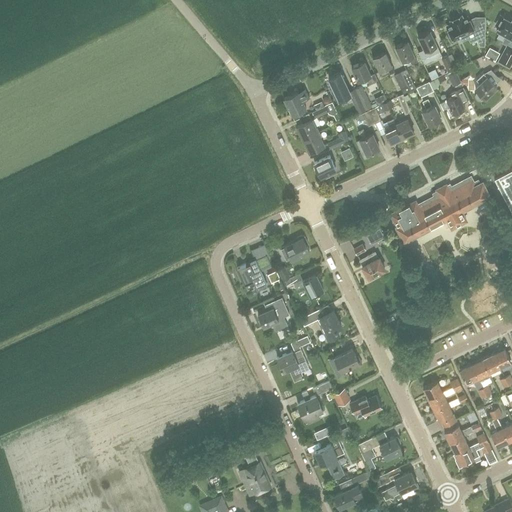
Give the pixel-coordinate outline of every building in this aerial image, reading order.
[(480,45),(484,45),(485,25),(472,25),(468,17),(462,20),(460,16),(451,20),(453,24),(447,27),(453,39),(460,36),(462,40),(469,37),(467,33),(473,30),(480,45)] [(511,19),(511,21),(500,16),(496,25),(501,27),(498,32),(511,39),(509,46),(507,45),(498,60),(509,66),(511,60),(511,19)] [(430,30),(418,36),(424,49),(419,52),(422,59),(429,56),(431,61),(441,56),(436,45),(430,30)] [(417,61),(413,55),(407,41),(395,46),(401,61),(409,57),(412,63),(417,61)] [(394,72),(391,65),(392,65),(385,51),(372,57),(379,71),(386,68),(389,74),(394,72)] [(447,72),(450,71),(456,68),(449,55),(442,59),(447,72)] [(479,63),(486,69),(490,65),(482,58),(479,63)] [(370,74),(364,61),(351,66),(358,81),(367,77),(369,82),(378,79),(374,72),(370,74)] [(400,71),(409,90),(415,87),(406,68),(400,71)] [(403,93),(409,90),(400,71),(394,74),(403,93)] [(461,81),(460,80),(457,73),(456,72),(456,71),(455,71),(448,74),(453,85),(461,81)] [(335,90),(346,85),(340,72),(329,77),(334,90),(335,90)] [(484,97),(496,86),(483,73),(476,80),(479,83),(475,87),(478,91),(476,93),(476,94),(475,95),(475,96),(476,97),(476,98),(477,99),(478,99),(479,100),(481,99),(484,97)] [(463,80),(466,86),(473,81),(471,76),(463,80)] [(420,96),(423,95),(433,90),(429,81),(416,87),(420,96)] [(365,110),(355,88),(349,91),(346,85),(335,90),(334,90),(331,91),(335,100),(338,99),(338,100),(350,95),(358,113),(365,110)] [(355,88),(365,110),(372,107),(362,85),(355,88)] [(461,101),(468,98),(463,87),(451,92),(453,97),(446,100),(449,107),(448,108),(452,115),(461,111),(460,109),(464,107),(461,101)] [(292,115),(306,108),(302,101),(309,98),(304,89),(284,98),(292,115)] [(405,114),(411,111),(403,93),(397,96),(405,114)] [(431,106),(428,99),(423,101),(426,109),(422,111),(428,125),(433,122),(435,124),(441,121),(440,119),(441,119),(434,105),(431,106)] [(332,102),(325,105),(328,111),(329,114),(333,115),(337,113),(332,102)] [(328,111),(325,105),(312,111),(315,117),(328,111)] [(368,110),(374,123),(381,119),(375,107),(368,110)] [(368,126),(374,123),(368,110),(357,115),(359,121),(365,118),(368,126)] [(395,124),(396,123),(394,118),(387,121),(390,126),(384,129),(391,142),(393,141),(394,143),(401,140),(400,138),(402,137),(395,124)] [(413,132),(407,118),(396,123),(395,124),(402,137),(405,136),(406,138),(412,135),(411,133),(413,132)] [(303,139),(318,132),(311,119),(297,126),(303,139)] [(352,124),(346,129),(350,134),(356,129),(352,124)] [(372,151),(379,148),(372,134),(366,136),(363,129),(357,131),(361,139),(355,141),(363,158),(373,154),(372,151)] [(330,148),(349,139),(345,130),(338,133),(339,136),(327,142),(330,148)] [(318,132),(303,139),(309,152),(324,145),(318,132)] [(344,147),(346,158),(355,156),(352,146),(344,147)] [(329,155),(314,162),(317,169),(315,170),(317,176),(320,174),(320,176),(336,168),(329,155)] [(470,172),(479,167),(475,158),(465,163),(470,172)] [(511,166),(506,170),(503,171),(505,175),(496,179),(511,209),(511,166)] [(415,200),(390,214),(397,227),(404,241),(447,218),(452,227),(466,219),(461,211),(490,196),(482,182),(477,185),(475,181),(474,182),(471,176),(448,188),(446,184),(436,189),(436,190),(433,192),(434,194),(422,201),(419,202),(417,203),(415,200)] [(289,243),(284,245),(292,259),(309,250),(306,244),(308,242),(304,234),(301,233),(290,239),(289,243)] [(362,243),(353,248),(357,254),(366,249),(362,243)] [(375,251),(360,260),(363,265),(362,266),(364,270),(363,271),(366,277),(368,276),(368,277),(378,272),(379,274),(385,270),(384,268),(385,268),(375,251)] [(250,261),(237,267),(248,292),(266,284),(261,271),(259,268),(270,263),(267,255),(256,259),(250,261)] [(285,265),(277,269),(283,281),(285,279),(290,277),(285,265)] [(277,269),(268,273),(272,282),(281,278),(277,269)] [(290,277),(285,279),(287,284),(288,285),(294,282),(297,290),(305,286),(310,295),(316,292),(317,295),(324,292),(324,291),(327,290),(326,288),(322,280),(320,281),(316,273),(303,280),(299,273),(290,277)] [(267,309),(258,313),(258,314),(261,319),(259,320),(262,326),(263,325),(263,326),(264,326),(272,322),(276,330),(287,325),(283,316),(289,313),(282,297),(270,302),(272,307),(267,309)] [(319,308),(300,317),(303,323),(304,325),(317,319),(328,341),(331,339),(339,335),(336,329),(337,329),(336,327),(341,325),(334,310),(332,311),(322,315),(319,308)] [(307,335),(291,342),(294,349),(299,347),(310,342),(307,335)] [(292,350),(277,357),(283,371),(288,368),(290,368),(293,373),(301,369),(300,368),(308,365),(304,356),(301,348),(300,349),(295,351),(293,352),(292,350)] [(352,348),(334,357),(341,371),(344,369),(353,365),(355,366),(362,363),(359,356),(356,356),(352,348)] [(493,353),(500,367),(511,361),(504,348),(493,353)] [(489,372),(500,367),(493,353),(482,359),(489,372)] [(480,381),(491,376),(489,372),(482,359),(471,364),(478,377),(480,381)] [(478,377),(471,364),(460,369),(467,383),(473,380),(477,390),(482,387),(480,381),(478,377)] [(452,386),(460,383),(458,377),(450,381),(452,386)] [(503,386),(508,384),(505,377),(500,379),(503,386)] [(329,380),(312,387),(316,394),(316,395),(332,387),(329,380)] [(428,398),(442,392),(437,381),(423,387),(428,398)] [(460,383),(452,386),(455,392),(462,388),(460,383)] [(482,387),(486,395),(491,392),(487,385),(482,387)] [(485,402),(489,400),(482,387),(477,390),(481,398),(482,397),(485,402)] [(345,388),(334,393),(339,405),(350,399),(345,388)] [(447,402),(442,392),(428,398),(433,409),(447,402)] [(444,425),(455,419),(453,414),(449,407),(468,398),(465,393),(447,402),(433,409),(439,421),(441,420),(444,425)] [(305,399),(297,402),(304,418),(306,422),(308,421),(308,422),(319,417),(317,412),(323,410),(316,395),(316,394),(310,397),(305,399)] [(365,395),(350,402),(354,412),(356,418),(365,414),(368,413),(381,407),(380,406),(382,405),(379,399),(378,400),(376,395),(368,398),(366,399),(365,395)] [(493,409),(497,417),(502,414),(498,407),(493,409)] [(492,419),(497,417),(493,409),(488,411),(492,419)] [(463,435),(464,436),(481,428),(478,422),(461,431),(455,419),(444,425),(446,430),(444,431),(449,442),(463,435)] [(502,427),(498,419),(493,422),(497,430),(490,433),(497,447),(508,441),(502,427)] [(508,441),(511,439),(511,422),(502,427),(508,441)] [(350,426),(328,436),(331,443),(332,445),(333,448),(339,446),(336,439),(339,438),(352,432),(350,426)] [(479,442),(487,438),(484,432),(476,436),(479,442)] [(379,437),(381,442),(389,438),(387,433),(379,437)] [(464,436),(463,435),(449,442),(455,453),(469,447),(464,436)] [(376,436),(358,444),(366,461),(371,458),(368,450),(372,448),(380,444),(376,436)] [(388,440),(380,444),(386,457),(402,450),(398,443),(400,443),(400,442),(398,437),(396,436),(395,437),(395,436),(388,440)] [(469,447),(455,453),(457,458),(455,459),(459,468),(468,464),(467,461),(474,458),(479,455),(476,449),(481,447),(484,452),(492,448),(487,438),(479,442),(469,447)] [(331,443),(314,451),(320,464),(327,461),(331,471),(334,470),(334,471),(338,469),(338,468),(340,467),(336,457),(337,456),(344,453),(340,445),(339,446),(333,448),(332,445),(331,443)] [(256,444),(243,451),(246,458),(247,458),(249,456),(253,464),(250,465),(247,466),(247,467),(250,474),(247,476),(254,493),(271,486),(267,476),(267,475),(266,476),(264,471),(265,471),(264,470),(260,461),(259,461),(255,454),(260,452),(256,444)] [(347,453),(339,457),(344,469),(353,465),(347,453)] [(491,461),(493,466),(500,463),(498,458),(491,461)] [(390,470),(374,477),(377,486),(394,478),(393,476),(390,470)] [(397,483),(381,490),(385,499),(390,496),(393,498),(394,494),(417,484),(410,470),(402,474),(402,472),(393,476),(394,478),(397,483)] [(365,472),(352,478),(354,484),(366,479),(368,478),(365,472)] [(343,491),(334,495),(340,508),(341,507),(342,509),(349,506),(348,504),(355,501),(354,498),(363,495),(358,484),(355,485),(343,491)] [(241,490),(236,493),(242,506),(247,504),(241,490)] [(211,500),(205,503),(208,511),(219,511),(227,509),(221,496),(211,500)] [(511,503),(510,499),(483,511),(509,511),(511,511),(511,503)]
